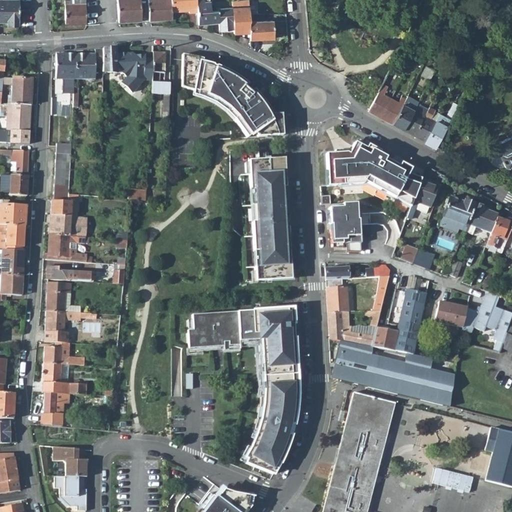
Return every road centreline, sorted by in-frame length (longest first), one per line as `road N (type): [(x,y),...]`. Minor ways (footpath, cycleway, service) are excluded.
road 1 (residential): [(43,44),(33,332),(21,423),(36,511)]
road 2 (residential): [(43,44),(197,39),(299,89)]
road 3 (residential): [(94,511),(99,450),(119,442),(165,452),(281,503)]
road 4 (residential): [(281,503),(319,409),(312,258)]
road 5 (residential): [(331,106),(511,199)]
road 6 (residential): [(312,258),(384,258),(468,291)]
road 7 (residential): [(312,258),(310,114)]
